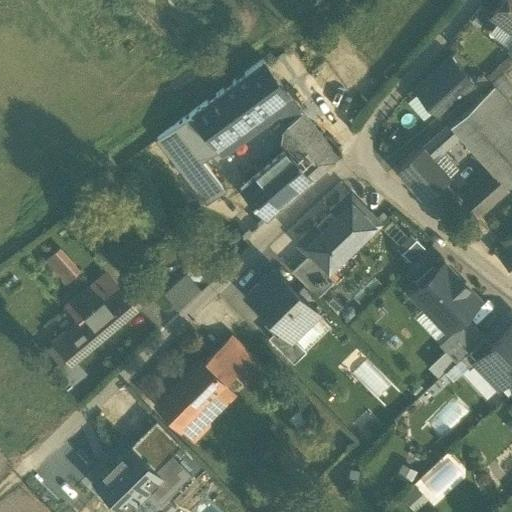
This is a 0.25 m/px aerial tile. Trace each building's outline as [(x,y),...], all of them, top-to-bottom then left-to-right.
[(511,0),(501,0),(491,14),(511,29),(511,0)] [(474,83),(451,57),(415,89),(437,115),(459,95),(474,83)] [(290,97),(263,61),(190,114),(217,150),(274,107),(290,97)] [(511,65),(492,83),(506,97),(511,91),(511,65)] [(474,83),(459,95),(467,104),(490,84),(482,75),(474,83)] [(511,130),(511,107),(493,85),(450,124),(459,134),(481,159),(511,130)] [(274,107),(287,124),(302,114),(290,97),(274,107)] [(217,150),(190,114),(175,126),(201,162),(217,150)] [(302,114),(287,124),(285,151),(313,127),(302,114)] [(450,124),(422,149),(431,159),(459,134),(450,124)] [(201,162),(175,126),(156,140),(206,205),(224,192),(201,162)] [(313,127),(285,151),(312,180),(336,160),(336,158),(313,127)] [(511,130),(481,159),(490,170),(506,188),(511,182),(511,130)] [(431,159),(422,149),(399,170),(424,198),(446,177),(431,159)] [(285,151),(240,190),(265,220),(312,180),(285,151)] [(490,170),(459,198),(475,216),(506,188),(490,170)] [(352,195),(300,246),(309,255),(328,275),(380,223),(352,195)] [(395,248),(411,263),(425,250),(409,234),(395,248)] [(511,246),(499,257),(511,272),(511,246)] [(309,255),(291,272),(318,299),(335,282),(328,275),(309,255)] [(74,277),(55,256),(48,263),(66,284),(74,277)] [(443,264),(411,295),(426,311),(427,309),(448,331),(479,301),(443,264)] [(316,314),(273,271),(248,297),(279,328),(290,339),(291,338),(316,314)] [(105,275),(72,304),(84,318),(117,290),(105,275)] [(117,290),(84,318),(100,338),(137,307),(135,303),(131,307),(117,290)] [(100,338),(84,318),(54,343),(71,363),(100,338)] [(465,318),(438,344),(456,362),(459,360),(483,336),(465,318)] [(511,325),(491,345),(474,361),(476,363),(499,387),(511,374),(511,325)] [(290,339),(279,328),(268,339),(293,365),(305,353),(291,338),(290,339)] [(483,336),(459,360),(468,370),(476,363),(474,361),(491,345),(483,336)] [(251,359),(229,337),(201,365),(223,387),(251,359)] [(201,365),(159,408),(181,430),(223,387),(201,365)] [(223,387),(181,430),(197,445),(239,403),(223,387)] [(181,447),(156,422),(130,448),(155,473),(172,455),(181,447)] [(155,473),(130,448),(93,485),(120,511),(128,511),(148,493),(162,479),(155,473)] [(172,455),(155,473),(162,479),(148,493),(161,505),(192,475),(172,455)]
